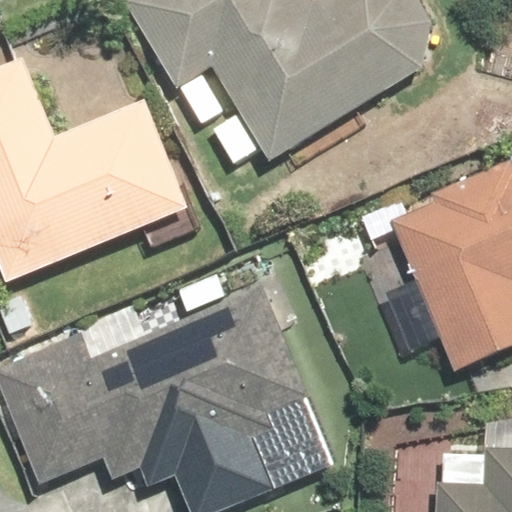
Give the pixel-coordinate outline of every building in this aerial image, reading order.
[(215,55),(270,148),(417,62),(431,9),(426,0),(129,0),(176,78),(215,55)] [(25,46),(0,55),(0,255),(6,272),(189,198),(145,89),(57,125),(25,46)] [(511,155),(432,190),(435,197),(392,216),(456,363),(511,338),(511,155)] [(311,384),(265,278),(94,352),(82,325),(0,361),(0,382),(41,477),(103,450),(111,470),(191,436),(197,450),(275,416),(269,402),(311,384)] [(438,511),(511,511),(511,441),(488,440),(486,478),(441,476),(438,511)]
